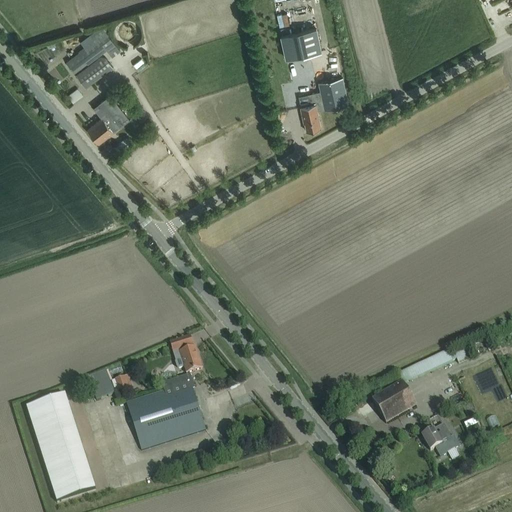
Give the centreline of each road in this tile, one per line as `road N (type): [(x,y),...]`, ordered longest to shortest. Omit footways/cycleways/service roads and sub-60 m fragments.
road 1 (unclassified): [(156,238),(511,42)]
road 2 (tertiary): [(385,511),(156,238)]
road 3 (tertiary): [(156,238),(0,49)]
